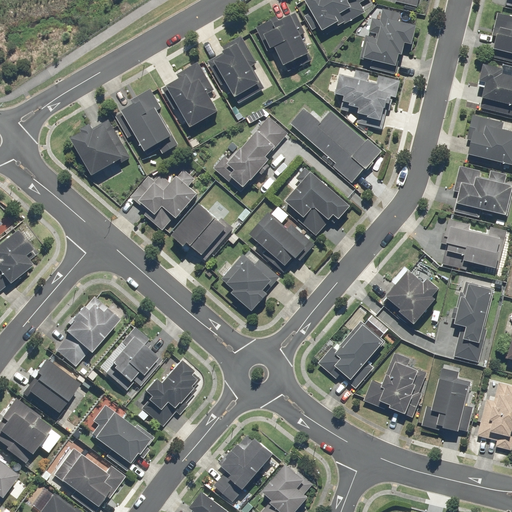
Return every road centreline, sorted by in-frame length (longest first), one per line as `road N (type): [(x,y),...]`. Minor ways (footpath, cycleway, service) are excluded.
road 1 (residential): [(277,354),(407,204),(461,0)]
road 2 (residential): [(11,123),(222,0)]
road 3 (residential): [(237,359),(90,243)]
road 4 (residential): [(363,450),(511,491)]
road 5 (residential): [(244,398),(146,511)]
road 6 (residential): [(90,243),(0,357)]
